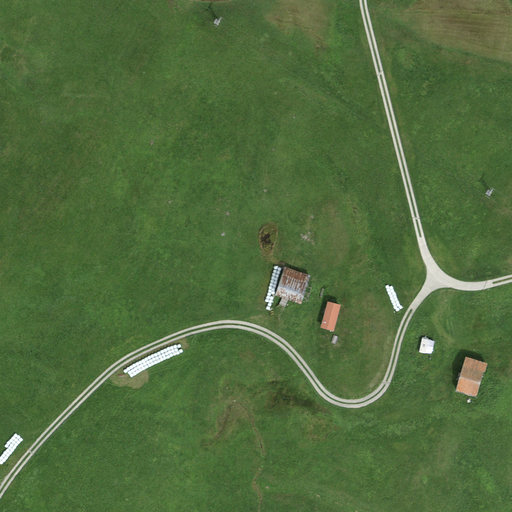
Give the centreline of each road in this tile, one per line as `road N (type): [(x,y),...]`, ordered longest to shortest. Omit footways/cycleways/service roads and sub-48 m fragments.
road 1 (track): [(0,497),(115,365),(180,335),(228,325),(263,331),(294,351),(340,403),(369,403),(386,387),(409,311),(436,281)]
road 2 (track): [(364,0),(436,281)]
